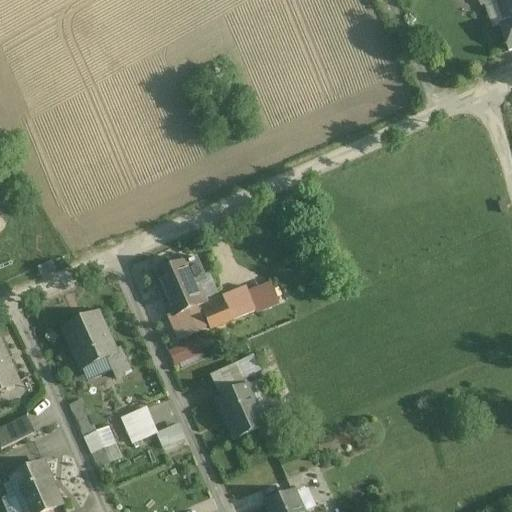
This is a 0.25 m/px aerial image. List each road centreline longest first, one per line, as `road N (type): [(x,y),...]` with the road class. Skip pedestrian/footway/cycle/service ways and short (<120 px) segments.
road 1 (residential): [(484,97),(114,256)]
road 2 (residential): [(225,511),(114,256)]
road 3 (residential): [(12,300),(105,511)]
